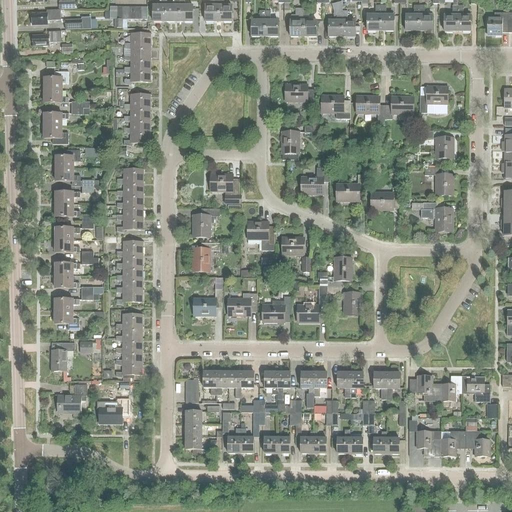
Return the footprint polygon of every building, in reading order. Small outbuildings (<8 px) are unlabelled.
[(160,0),(160,6),(153,6),(153,23),(166,23),(166,6),(166,0),(160,0)] [(179,23),(178,0),(173,0),(174,6),(166,6),(166,23),(179,23)] [(178,0),(179,23),(192,23),(192,7),(185,7),(184,0),(178,0)] [(205,23),(218,23),(218,0),(213,0),(213,2),(209,2),(207,2),(206,3),(205,5),(205,23)] [(218,0),(218,23),(231,23),(231,7),(223,7),(223,0),(218,0)] [(76,10),(76,2),(59,3),(59,10),(76,10)] [(334,22),(329,22),(329,21),(328,21),(328,38),(341,38),(341,5),(341,2),(341,3),(332,5),(334,12),(334,22)] [(341,5),(341,38),(355,38),(355,22),(347,21),(347,5),(341,5)] [(367,32),(380,32),(380,6),(375,6),(375,16),(367,16),(367,32)] [(380,6),(380,32),(393,32),(393,16),(386,16),(386,6),(380,6)] [(406,32),(418,33),(418,7),(413,7),(413,16),(406,16),(406,32)] [(418,7),(418,33),(431,33),(432,16),(423,16),(423,7),(418,7)] [(444,33),(457,33),(457,7),(452,7),(452,16),(444,16),(444,33)] [(457,7),(457,33),(470,33),(470,16),(462,16),(462,7),(457,7)] [(290,17),(290,21),(290,38),(303,38),(303,12),(304,12),(304,9),(296,9),(295,16),(292,16),(290,17)] [(46,11),(46,15),(32,15),(32,26),(47,26),(47,22),(60,21),(60,11),(46,11)] [(259,21),(251,21),(251,37),(264,38),(264,12),(259,12),(259,21)] [(264,12),(264,38),(278,38),(278,21),(270,21),(270,12),(264,12)] [(304,12),(303,12),(303,38),(316,38),(316,21),(308,21),(308,12),(304,12)] [(501,33),(507,34),(507,14),(494,14),(494,18),(487,18),(487,36),(501,37),(501,33)] [(81,18),(81,21),(65,22),(66,31),(81,30),(81,31),(92,31),(91,18),(81,18)] [(48,33),(48,37),(32,37),(33,47),(40,46),(40,47),(49,47),(49,44),(53,44),(53,43),(61,43),(61,33),(48,33)] [(131,51),(131,49),(150,49),(150,36),(131,35),(131,45),(124,45),(124,49),(131,51)] [(150,49),(131,49),(131,51),(131,57),(124,57),(124,61),(131,63),(131,60),(150,60),(150,49)] [(131,75),(131,72),(150,72),(150,60),(131,60),(131,63),(131,69),(124,69),(124,73),(131,75)] [(150,72),(131,72),(131,75),(131,81),(124,81),(124,85),(131,87),(131,84),(150,84),(150,72)] [(43,79),(43,92),(62,92),(62,85),(68,85),(68,74),(54,74),(54,79),(43,79)] [(307,91),(307,85),(287,85),(287,104),(306,105),(306,109),(314,109),(314,91),(307,91)] [(427,106),(447,107),(447,88),(427,87),(427,98),(419,98),(419,114),(427,114),(427,106)] [(62,92),(43,92),(43,104),(68,104),(68,99),(61,99),(62,92)] [(130,112),(130,108),(150,109),(150,96),(131,96),(130,106),(124,106),(124,110),(130,112)] [(336,120),(350,120),(350,102),(343,102),(343,96),(323,96),(323,116),(336,116),(336,120)] [(385,121),(384,121),(385,107),(378,107),(378,97),(358,97),(358,117),(378,117),(378,127),(385,127),(385,121)] [(385,107),(384,121),(385,121),(392,121),(392,117),(412,117),(413,98),(392,97),(392,107),(385,107)] [(130,124),(130,120),(150,121),(150,109),(130,108),(130,112),(130,118),(124,118),(124,122),(130,124)] [(43,115),(43,128),(61,128),(61,121),(68,121),(68,115),(43,115)] [(150,121),(130,120),(130,124),(130,130),(124,130),(124,134),(130,136),(130,133),(149,133),(150,121)] [(61,128),(43,128),(43,140),(52,140),(52,146),(68,146),(68,134),(61,134),(61,128)] [(130,133),(130,136),(130,142),(124,142),(124,146),(130,147),(130,145),(149,145),(149,133),(130,133)] [(282,133),(282,161),(298,162),(298,133),(282,133)] [(502,148),(511,148),(511,137),(504,137),(504,143),(502,143),(502,148)] [(455,160),(455,140),(435,139),(435,160),(455,160)] [(504,152),(504,159),(511,159),(511,148),(502,148),(502,152),(504,152)] [(55,158),(55,170),(73,170),(73,163),(80,163),(80,152),(64,152),(64,158),(55,158)] [(501,166),(501,170),(511,169),(511,159),(504,159),(504,166),(501,166)] [(317,168),(317,178),(303,178),(303,197),(323,197),(323,184),(329,184),(330,168),(317,168)] [(511,169),(501,170),(501,174),(503,174),(503,181),(511,180),(511,169)] [(73,170),(55,170),(54,182),(79,182),(79,177),(73,177),(73,170)] [(424,177),(434,177),(434,197),(454,197),(454,176),(438,176),(438,170),(424,170),(424,177)] [(123,186),(123,183),(143,183),(143,171),(123,171),(123,180),(117,180),(117,185),(123,186)] [(232,181),(232,175),(212,174),(212,194),(224,194),(224,205),(241,205),(241,197),(239,197),(239,181),(232,181)] [(358,185),(338,185),(338,205),(358,205),(359,195),(365,195),(365,177),(358,177),(358,185)] [(123,198),(123,195),(142,195),(143,183),(123,183),(123,186),(123,192),(117,192),(117,197),(123,198)] [(392,194),(372,193),(372,214),(393,214),(393,206),(399,206),(400,190),(392,189),(392,194)] [(54,193),(54,206),(73,206),(73,199),(79,199),(79,194),(54,193)] [(501,204),(511,204),(511,193),(503,193),(503,200),(501,200),(501,204)] [(142,195),(123,195),(123,198),(123,204),(117,204),(117,209),(123,210),(123,207),(142,208),(142,195)] [(452,212),(454,212),(454,211),(436,211),(436,204),(423,204),(423,211),(421,211),(421,220),(428,220),(428,221),(433,221),(433,219),(436,219),(436,231),(434,231),(454,231),(452,231),(452,212)] [(503,208),(503,215),(511,215),(511,204),(501,204),(501,208),(503,208)] [(73,206),(54,206),(54,218),(79,219),(79,213),(73,213),(73,206)] [(142,208),(123,207),(123,210),(123,217),(117,217),(117,221),(122,222),(123,220),(142,219),(142,208)] [(201,217),(192,217),(192,237),(212,238),(212,222),(215,222),(215,218),(219,218),(219,210),(201,210),(201,217)] [(511,215),(503,215),(503,221),(501,221),(501,226),(511,226),(511,215)] [(142,219),(123,220),(122,222),(123,222),(123,229),(117,229),(117,233),(123,234),(123,231),(142,232),(142,219)] [(269,228),(269,222),(248,222),(248,242),(261,242),(261,252),(273,252),(273,247),(275,247),(275,228),(269,228)] [(511,226),(501,226),(501,230),(503,230),(503,237),(511,237),(511,226)] [(54,229),(54,241),(72,241),(73,235),(79,235),(79,229),(54,229)] [(303,258),(303,238),(283,238),(282,258),(303,258)] [(72,241),(54,241),(54,254),(79,254),(79,249),(72,249),(72,241)] [(122,259),(123,256),(142,256),(142,243),(123,243),(123,253),(117,253),(117,257),(122,259)] [(201,252),(192,252),(192,272),(211,272),(211,252),(219,252),(219,245),(201,245),(201,252)] [(122,270),(123,268),(142,268),(142,256),(123,256),(122,259),(122,265),(117,265),(117,269),(122,270)] [(341,281),(353,281),(353,261),(333,261),(333,279),(327,279),(327,274),(317,274),(317,280),(320,280),(320,288),(327,288),(341,288),(341,281)] [(54,265),(54,277),(72,277),(73,271),(79,271),(79,265),(54,265)] [(123,283),(122,279),(142,280),(142,268),(123,268),(122,270),(122,277),(116,277),(116,281),(123,283)] [(263,277),(274,278),(274,268),(263,268),(263,277)] [(72,277),(54,277),(54,290),(79,290),(79,285),(72,284),(72,277)] [(142,280),(122,279),(123,283),(123,289),(116,289),(116,293),(122,295),(122,292),(142,292),(142,280)] [(299,325),(319,325),(319,316),(326,316),(326,298),(326,295),(327,295),(327,288),(320,288),(319,288),(319,298),(319,305),(299,305),(299,325)] [(215,299),(195,298),(195,318),(215,319),(215,309),(222,309),(223,291),(215,291),(215,299)] [(122,292),(122,295),(122,301),(116,301),(116,305),(123,307),(123,304),(142,304),(142,292),(122,292)] [(242,299),(229,299),(229,318),(249,318),(249,313),(256,313),(256,295),(243,295),(242,299)] [(363,295),(343,295),(343,315),(362,315),(363,295)] [(272,306),(264,306),(264,325),(284,325),(284,315),(291,315),(291,299),(284,299),(284,302),(273,302),(272,306)] [(54,301),(54,313),(73,313),(73,306),(79,306),(79,301),(54,301)] [(116,330),(122,331),(123,328),(142,328),(142,316),(135,316),(135,311),(126,311),(126,316),(123,316),(122,326),(116,326),(116,330)] [(73,313),(54,313),(54,326),(67,326),(67,332),(79,332),(79,320),(72,320),(73,313)] [(142,328),(123,328),(122,331),(122,338),(116,338),(116,342),(122,344),(122,340),(142,341),(142,328)] [(122,340),(122,344),(122,350),(116,350),(116,354),(122,355),(122,352),(142,353),(142,341),(122,340)] [(92,354),(92,344),(80,344),(80,354),(92,354)] [(60,352),(51,352),(51,373),(66,373),(67,353),(75,353),(75,345),(60,345),(60,352)] [(122,367),(122,364),(142,364),(142,353),(122,352),(122,355),(122,362),(116,362),(116,366),(122,367)] [(141,377),(142,364),(122,364),(122,367),(122,374),(116,374),(116,378),(123,380),(123,377),(134,377),(141,377)] [(210,396),(216,396),(216,373),(203,373),(203,389),(210,389),(210,396)] [(228,373),(216,373),(216,396),(221,396),(221,390),(228,390),(228,373)] [(240,400),(241,390),(241,373),(228,373),(228,390),(235,390),(235,400),(240,400)] [(253,373),(241,373),(241,390),(253,390),(253,373)] [(272,395),(277,395),(277,374),(265,374),(265,390),(272,390),(272,395)] [(290,374),(277,374),(277,395),(277,401),(282,401),(282,390),(290,390),(290,374)] [(301,390),(313,390),(314,374),(301,374),(301,390)] [(326,374),(314,374),(313,390),(326,390),(326,374)] [(350,399),(350,374),(338,374),(337,390),(344,390),(344,399),(350,399)] [(362,374),(350,374),(350,399),(356,399),(356,390),(362,390),(362,374)] [(381,402),(386,402),(386,374),(374,374),(373,390),(381,390),(381,402)] [(399,375),(386,374),(386,402),(392,402),(392,390),(399,391),(399,375)] [(461,394),(461,378),(454,378),(454,387),(441,387),(441,403),(456,403),(456,394),(461,394)] [(461,378),(461,394),(467,394),(474,394),(474,403),(489,403),(489,386),(484,386),(484,379),(467,379),(467,378),(461,378)] [(441,403),(441,387),(431,387),(431,379),(417,379),(417,394),(424,394),(424,403),(441,403)] [(73,386),(73,396),(57,396),(57,413),(73,414),(73,417),(81,417),(81,403),(87,403),(87,387),(73,386)] [(289,402),(289,408),(285,408),(285,415),(289,415),(295,415),(295,402),(289,402)] [(117,410),(100,410),(99,425),(122,425),(123,417),(128,417),(128,405),(117,404),(117,410)] [(499,407),(491,407),(490,420),(498,420),(499,407)] [(185,413),(185,425),(202,426),(202,413),(185,413)] [(202,426),(185,425),(185,438),(201,438),(202,426)] [(228,455),(240,455),(241,430),(235,430),(235,439),(228,439),(228,455)] [(241,430),(240,455),(252,455),(253,439),(245,439),(246,430),(241,430)] [(337,439),(337,456),(349,456),(349,440),(350,435),(350,431),(344,431),(344,440),(337,439)] [(308,439),(300,439),(300,455),(313,456),(313,439),(313,433),(310,433),(310,434),(308,439)] [(318,439),(316,434),(316,433),(313,433),(313,439),(313,456),(326,456),(326,440),(318,439)] [(373,456),(386,456),(386,440),(386,433),(381,433),(381,440),(373,440),(373,456)] [(441,459),(441,442),(431,442),(431,433),(417,433),(417,451),(424,451),(424,459),(441,459)] [(441,442),(441,459),(456,459),(456,451),(464,451),(464,433),(441,433),(441,442)] [(464,433),(464,451),(474,451),(474,458),(489,458),(489,441),(479,441),(479,433),(464,433)] [(349,440),(349,456),(362,456),(362,440),(362,435),(350,435),(349,440)] [(201,438),(185,438),(185,451),(193,451),(193,455),(200,455),(200,451),(201,451),(201,438)] [(264,455),(277,455),(277,439),(264,439),(264,455)] [(277,439),(277,455),(289,455),(289,439),(277,439)] [(386,440),(386,456),(399,456),(399,440),(386,440)]
